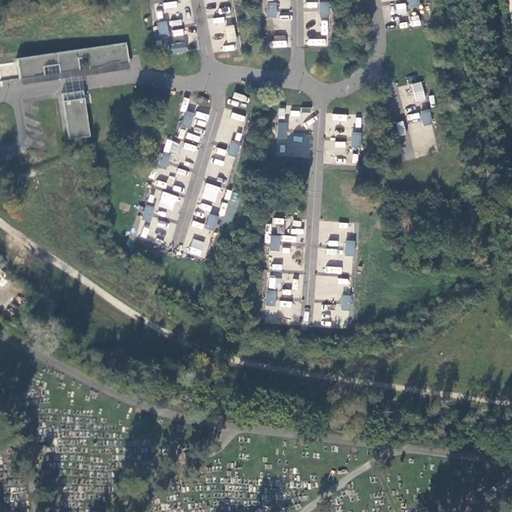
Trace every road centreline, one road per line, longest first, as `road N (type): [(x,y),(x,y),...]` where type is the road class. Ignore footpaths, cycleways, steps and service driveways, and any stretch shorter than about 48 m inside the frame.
road 1 (residential): [(318,94),(306,321)]
road 2 (residential): [(17,92),(136,76),(183,83),(214,77)]
road 3 (residential): [(177,248),(220,104),(214,77)]
